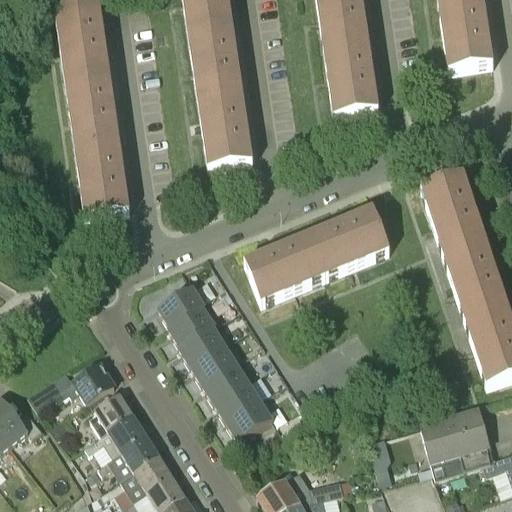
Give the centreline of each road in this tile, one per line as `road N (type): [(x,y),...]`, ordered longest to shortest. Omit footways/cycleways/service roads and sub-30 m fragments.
road 1 (residential): [(231,511),(118,334),(96,285)]
road 2 (residential): [(153,262),(116,4)]
road 3 (residential): [(273,209),(243,0)]
road 4 (residential): [(398,158),(378,0)]
road 5 (residential): [(273,209),(398,158)]
road 6 (residential): [(153,262),(273,209)]
